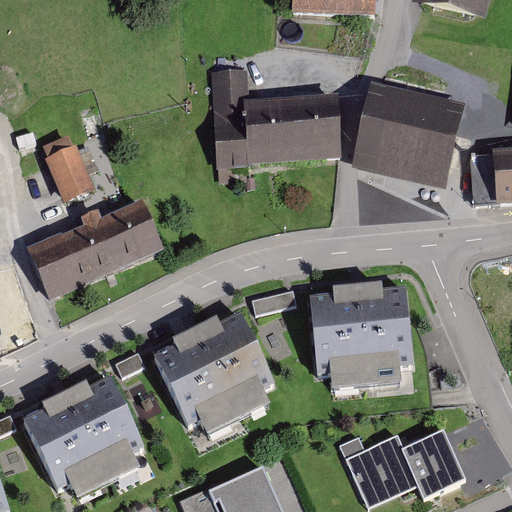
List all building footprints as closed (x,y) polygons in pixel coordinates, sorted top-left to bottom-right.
[(281,0),(279,16),(378,27),(381,0),(281,0)] [(496,0),(424,0),(423,6),(492,22),(496,0)] [(254,100),(210,102),(213,175),(340,170),(338,108),(255,111),(254,100)] [(456,120),(374,102),(358,168),(441,187),(456,120)] [(106,194),(84,140),(58,151),(80,204),(106,194)] [(511,156),(499,157),(502,202),(511,201),(511,156)] [(162,208),(45,257),(65,305),(183,255),(162,208)] [(296,293),(256,302),(259,318),(300,309),(296,293)] [(421,295),(320,300),(324,374),(425,369),(421,295)] [(299,392),(261,319),(171,364),(209,438),(299,392)] [(164,461),(128,384),(34,427),(70,504),(164,461)] [(15,420),(0,425),(0,441),(21,434),(15,420)] [(367,511),(418,491),(424,507),(465,491),(444,442),(404,458),(397,441),(346,462),(367,511)] [(0,511),(23,511),(1,446),(0,446),(0,511)] [(299,511),(276,460),(192,499),(197,511),(219,511),(228,508),(230,511),(299,511)]
